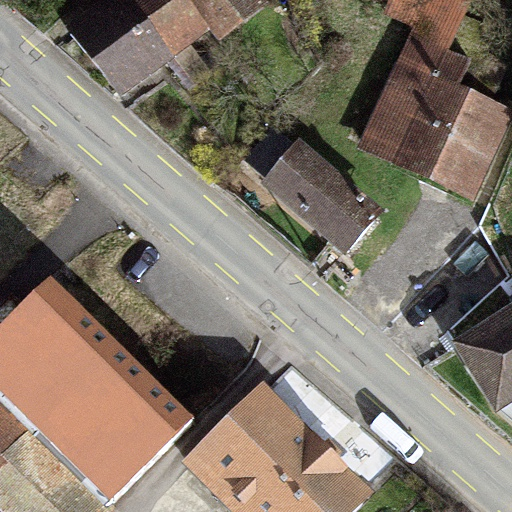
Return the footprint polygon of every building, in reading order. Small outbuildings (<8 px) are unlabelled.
[(75,0),(123,65),(212,0),(75,0)] [(511,89),(511,14),(475,0),(410,0),(362,118),(480,167),(511,89)] [(388,181),(301,100),(259,145),(346,226),(388,181)] [(0,511),(74,511),(204,375),(48,227),(0,277),(0,511)] [(511,253),(459,281),(510,379),(511,377),(511,253)] [(316,511),(372,454),(263,349),(181,434),(263,511),(316,511)]
